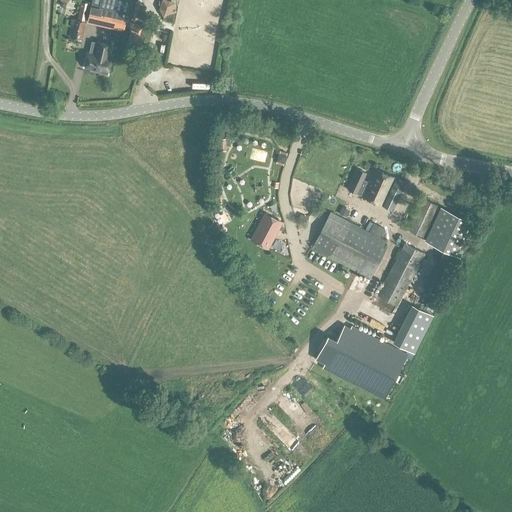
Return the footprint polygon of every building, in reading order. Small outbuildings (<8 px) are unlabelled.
[(92,0),(87,20),(99,23),(124,28),(130,0),(92,0)] [(168,0),(161,0),(159,7),(163,15),(170,11),(174,2),(168,0)] [(81,2),(78,20),(85,22),(89,3),(81,2)] [(72,19),(70,26),(73,27),(71,37),(82,39),(85,22),(78,20),(75,19),(72,19)] [(131,33),(128,44),(139,48),(146,27),(145,27),(145,25),(142,24),(140,26),(132,23),(129,32),(131,33)] [(89,52),(85,68),(100,71),(100,72),(107,74),(111,57),(108,56),(111,45),(97,42),(95,53),(89,52)] [(112,96),(112,78),(97,79),(97,97),(112,96)] [(287,153),(280,151),(280,153),(279,153),(277,161),(276,164),(283,166),(284,163),(285,163),(287,156),(287,155),(287,153)] [(298,168),(304,169),(306,158),(300,157),(298,168)] [(393,177),(375,168),(363,196),(393,210),(406,183),(393,177)] [(349,189),(361,195),(367,181),(363,179),(366,173),(358,169),(349,189)] [(426,238),(441,206),(422,198),(407,229),(426,238)] [(475,223),(441,207),(426,241),(460,256),(475,223)] [(386,241),(370,232),(331,211),(312,248),(370,279),(387,248),(383,246),(386,241)] [(283,222),(269,214),(254,242),(269,250),(283,222)] [(379,235),(383,227),(372,222),(368,230),(379,235)] [(383,284),(381,288),(377,295),(398,305),(426,253),(405,242),(384,283),(383,284)] [(411,349),(428,314),(413,307),(397,342),(411,349)] [(389,318),(384,325),(392,330),(396,322),(389,318)] [(337,339),(328,335),(316,359),(325,363),(324,366),(386,397),(395,380),(400,383),(405,374),(399,371),(408,354),(374,337),(352,325),(351,328),(344,325),(337,339)] [(301,348),(309,346),(307,338),(299,340),(301,348)] [(370,390),(361,394),(364,400),(373,396),(370,390)] [(363,403),(367,408),(375,401),(372,396),(363,403)]
